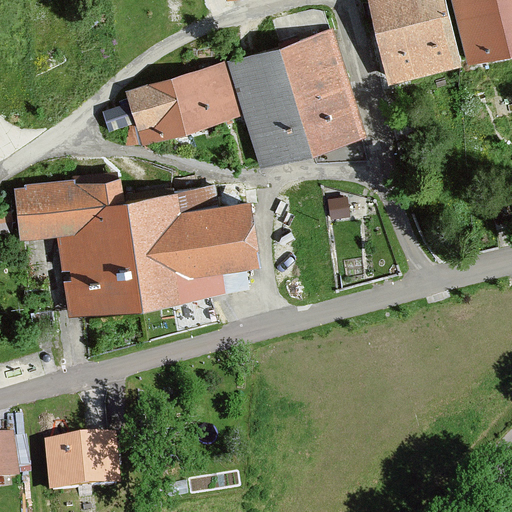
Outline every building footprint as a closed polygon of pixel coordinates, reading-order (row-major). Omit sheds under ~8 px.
[(368,0),(386,79),(458,63),(444,0),(368,0)] [(511,0),(444,0),(458,63),(511,49),(511,0)] [(226,59),(255,163),(362,130),(329,27),(226,59)] [(122,86),(137,143),(240,116),(226,59),(122,86)] [(27,188),(18,189),(24,232),(60,228),(62,243),(68,243),(74,309),(227,287),(227,290),(230,290),(229,289),(245,287),(241,259),(256,257),(248,203),(216,208),(213,185),(122,198),(119,178),(58,185),(57,181),(27,185),(27,188)] [(344,193),(325,198),(331,222),(350,218),(344,193)] [(13,206),(0,208),(0,226),(17,224),(13,206)] [(0,439),(0,474),(13,473),(8,438),(0,439)] [(112,440),(49,446),(53,490),(116,484),(114,462),(112,440)]
